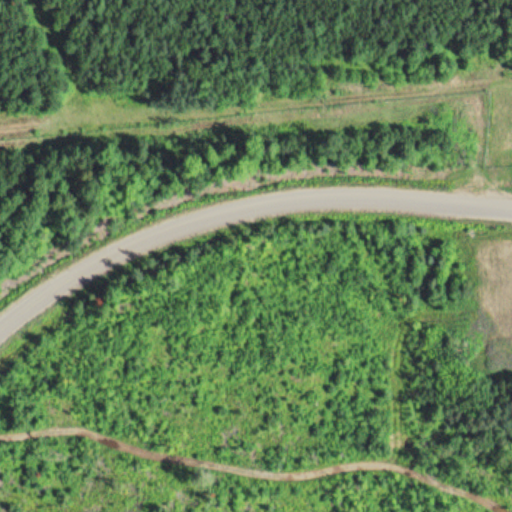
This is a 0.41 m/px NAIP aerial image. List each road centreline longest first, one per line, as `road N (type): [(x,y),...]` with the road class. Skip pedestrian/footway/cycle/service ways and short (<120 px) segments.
road 1 (track): [(0,337),(115,261),(235,211),(336,196),(511,211)]
road 2 (track): [(0,433),(73,430),(175,461),(305,474),(373,464),(414,472),(495,511)]
